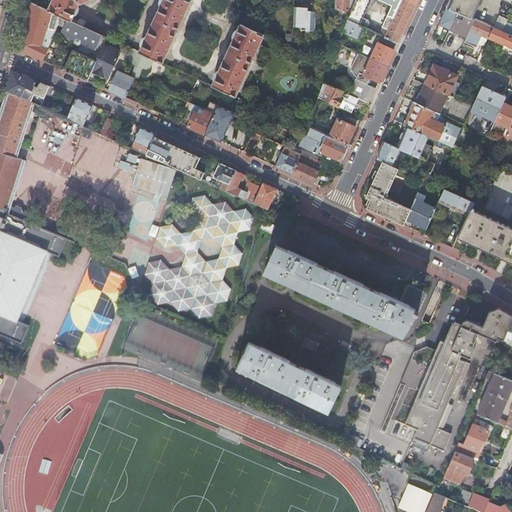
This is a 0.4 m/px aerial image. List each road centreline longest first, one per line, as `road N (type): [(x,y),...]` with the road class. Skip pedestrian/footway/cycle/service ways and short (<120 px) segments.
road 1 (residential): [(0,54),(337,209)]
road 2 (residential): [(337,209),(511,297)]
road 3 (residential): [(415,39),(337,209)]
